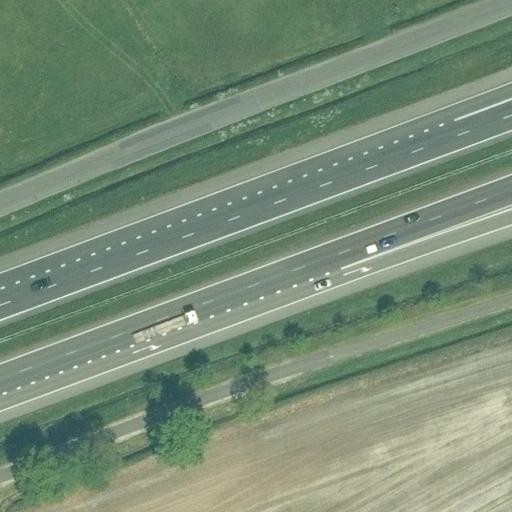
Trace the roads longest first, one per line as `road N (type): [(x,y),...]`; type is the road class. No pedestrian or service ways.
road 1 (unclassified): [(0,205),(511,2)]
road 2 (unclassified): [(0,476),(215,395),(511,300)]
road 3 (motorway): [(454,136),(0,304)]
road 4 (motorway): [(0,381),(331,257)]
road 5 (motorway): [(331,257),(511,190)]
road 6 (motorway): [(331,257),(511,217)]
